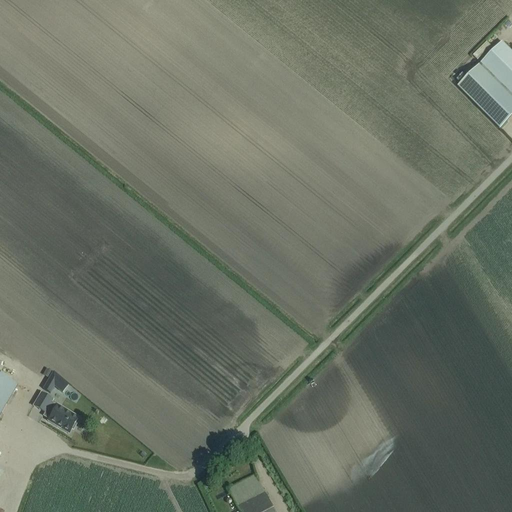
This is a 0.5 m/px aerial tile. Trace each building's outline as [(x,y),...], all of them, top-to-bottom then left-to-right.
[(481,64),(458,88),(500,130),(501,129),(511,118),(511,52),(503,43),(481,64)] [(53,373),(43,390),(50,394),(54,386),(62,393),(68,385),(53,373)] [(0,416),(18,386),(0,375),(0,416)] [(51,415),(47,422),(69,435),(71,430),(73,431),(77,424),(76,423),(78,418),(57,405),(57,406),(52,403),(53,401),(41,393),(33,407),(45,414),(46,412),(51,415)] [(273,511),(268,501),(260,485),(255,476),(228,490),(238,511),(273,511)]
